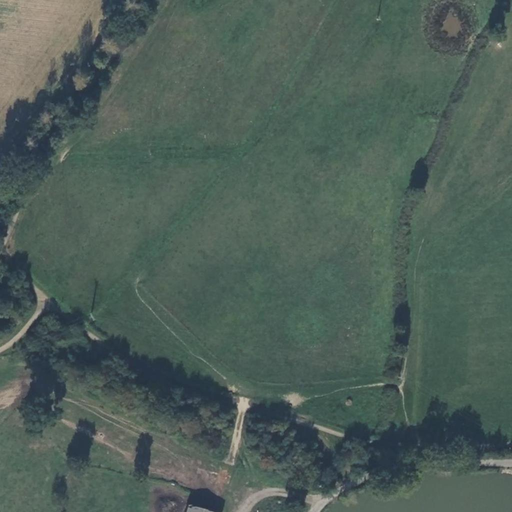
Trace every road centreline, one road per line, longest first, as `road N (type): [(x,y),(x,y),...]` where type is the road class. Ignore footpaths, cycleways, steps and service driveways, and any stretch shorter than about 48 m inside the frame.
road 1 (track): [(227,471),(47,384),(0,379)]
road 2 (unclassified): [(316,511),(369,476),(511,462)]
